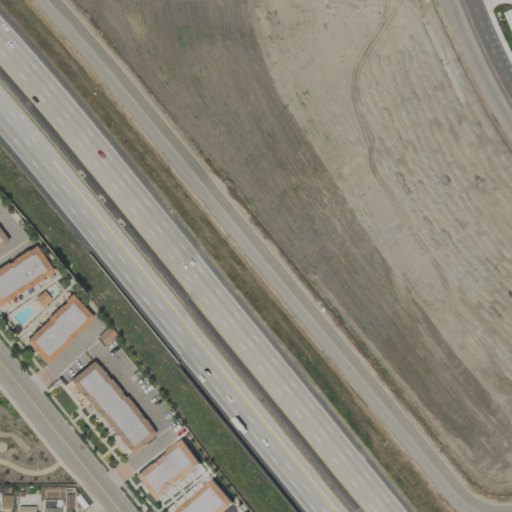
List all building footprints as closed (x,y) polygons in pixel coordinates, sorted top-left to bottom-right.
[(0,267),(0,304),(51,271),(34,245),(0,267)] [(44,364),(93,319),(72,295),(23,340),(44,364)] [(153,437),(96,360),(63,384),(78,404),(86,398),(128,455),(153,437)] [(134,476),(153,500),(201,464),(183,439),(134,476)] [(177,511),(221,511),(233,502),(213,480),(177,511)]
